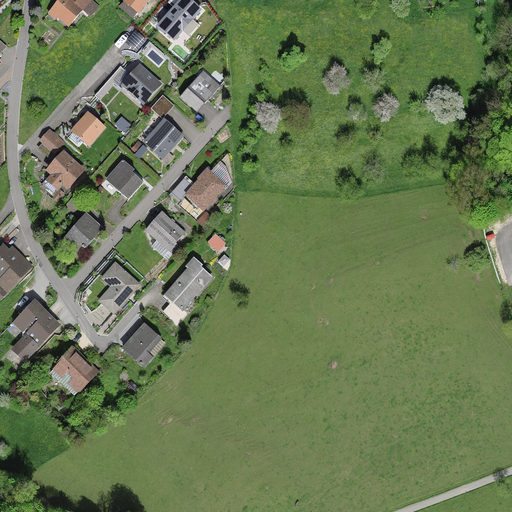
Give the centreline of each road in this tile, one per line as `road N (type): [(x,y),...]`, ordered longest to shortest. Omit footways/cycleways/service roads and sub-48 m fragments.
road 1 (residential): [(27,0),(13,176),(38,257),(63,294)]
road 2 (residential): [(227,112),(63,294)]
road 3 (residential): [(63,294),(101,342),(154,289)]
